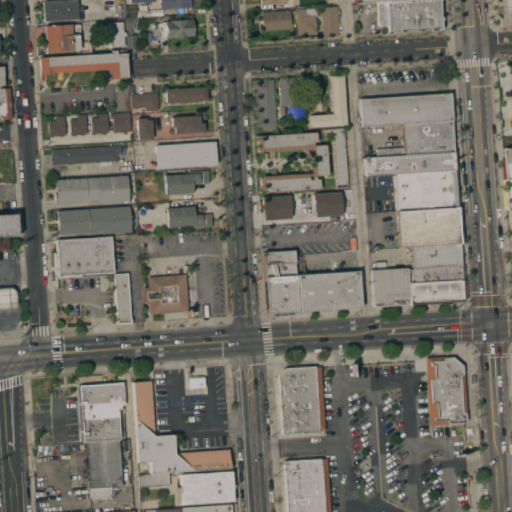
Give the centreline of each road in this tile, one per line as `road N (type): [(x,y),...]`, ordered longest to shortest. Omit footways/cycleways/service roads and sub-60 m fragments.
road 1 (residential): [(20,356),(39,323),(18,0)]
road 2 (secondary): [(366,331),(20,356)]
road 3 (residential): [(246,340),(224,0)]
road 4 (residential): [(471,45),(136,69)]
road 5 (secondary): [(483,217),(468,0)]
road 6 (residential): [(258,511),(246,340)]
road 7 (secondary): [(488,323),(366,331)]
